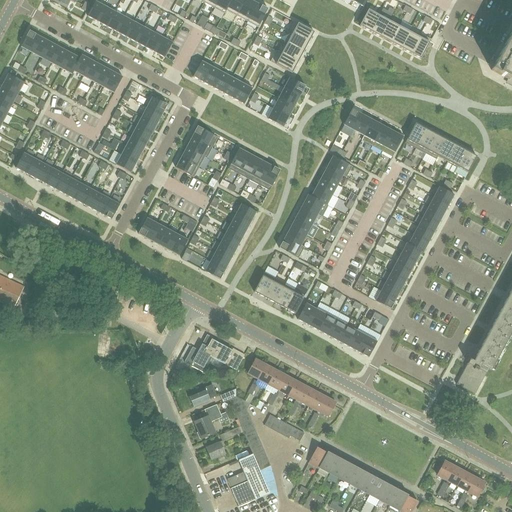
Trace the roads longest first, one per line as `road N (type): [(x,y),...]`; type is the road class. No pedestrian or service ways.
road 1 (residential): [(107,254),(191,97),(13,2)]
road 2 (tertiary): [(511,471),(192,300)]
road 3 (residential): [(208,511),(156,384),(169,344)]
road 4 (residential): [(169,344),(112,315),(0,313)]
road 5 (tertiary): [(107,254),(0,196)]
